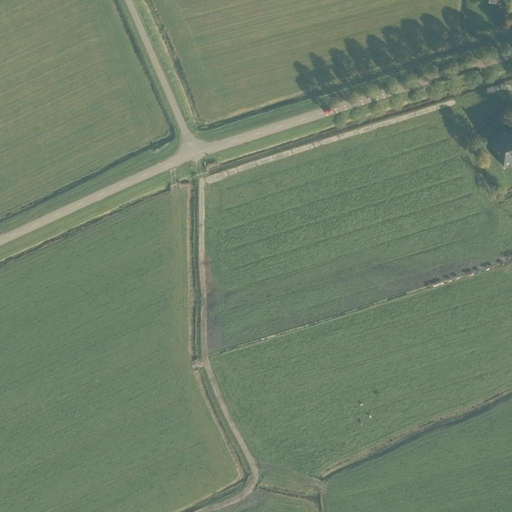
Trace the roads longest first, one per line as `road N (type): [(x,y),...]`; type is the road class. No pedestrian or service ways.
road 1 (track): [(188,511),(249,474),(200,338),(201,181),(193,153)]
road 2 (tertiary): [(193,153),(511,54)]
road 3 (tertiary): [(0,242),(193,153)]
road 4 (unclassified): [(193,153),(128,0)]
